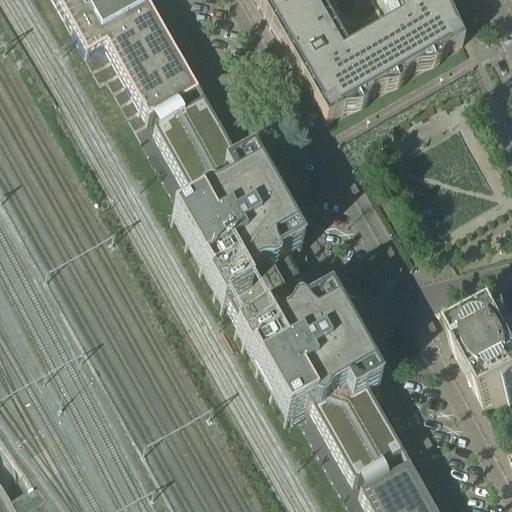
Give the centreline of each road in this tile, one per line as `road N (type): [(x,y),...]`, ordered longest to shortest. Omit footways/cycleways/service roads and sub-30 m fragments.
road 1 (residential): [(169,0),(360,329)]
road 2 (residential): [(405,307),(228,0)]
road 3 (residential): [(511,500),(405,307)]
road 4 (residential): [(360,329),(459,511)]
